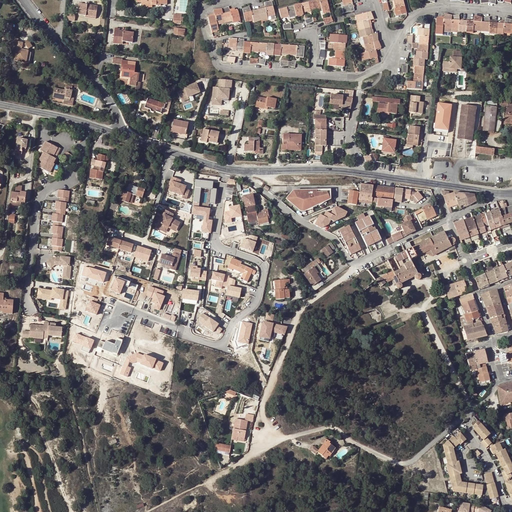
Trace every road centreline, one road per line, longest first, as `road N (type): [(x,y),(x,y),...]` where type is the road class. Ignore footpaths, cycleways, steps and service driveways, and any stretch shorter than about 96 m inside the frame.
road 1 (residential): [(224,166),(215,242),(261,263),(252,305),(221,345),(134,310),(119,307),(114,323)]
road 2 (residential): [(276,439),(334,428),(406,465),(470,413)]
road 3 (residential): [(276,439),(263,401),(304,308),(354,268)]
road 4 (residential): [(87,124),(73,172),(40,193),(26,307)]
road 5 (residential): [(232,0),(201,13),(220,67),(311,75)]
road 6 (unclassified): [(130,139),(112,103),(25,0)]
road 7 (track): [(422,272),(433,295),(423,313),(474,409)]
road 8 (residential): [(239,170),(249,186),(334,238),(354,268)]
road 9 (residential): [(394,52),(407,23),(425,9),(511,12)]
road 10 (tertiary): [(368,174),(239,170)]
